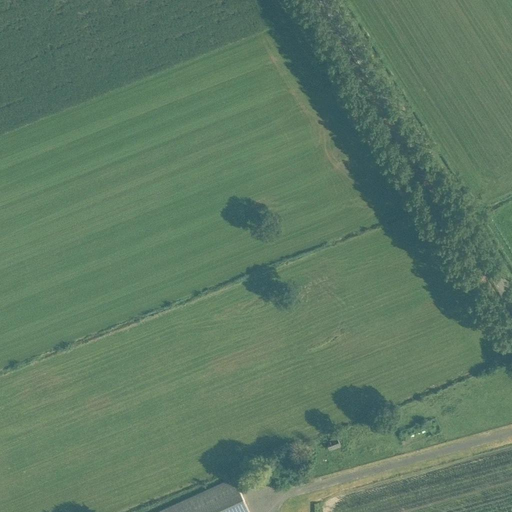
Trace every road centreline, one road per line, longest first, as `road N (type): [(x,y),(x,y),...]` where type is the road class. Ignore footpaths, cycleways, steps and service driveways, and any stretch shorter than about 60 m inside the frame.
road 1 (tertiary): [(511,301),(324,0)]
road 2 (unknown): [(281,493),(511,425)]
